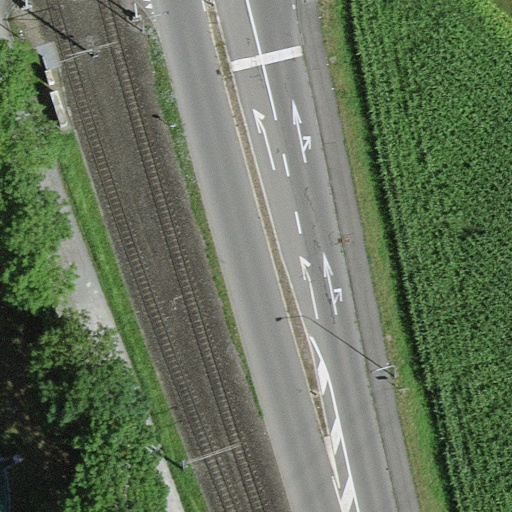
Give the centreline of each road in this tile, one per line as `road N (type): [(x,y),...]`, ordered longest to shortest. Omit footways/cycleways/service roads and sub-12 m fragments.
road 1 (secondary): [(180,11),(323,511)]
road 2 (secondary): [(390,511),(278,59)]
